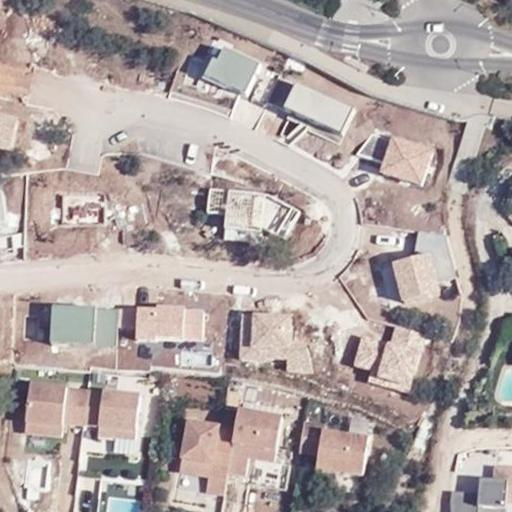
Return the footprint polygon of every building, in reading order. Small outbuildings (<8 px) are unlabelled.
[(67,381),(31,378),(26,433),(65,435),(65,424),(67,386),(67,381)] [(142,392),(67,386),(65,424),(87,428),(86,454),(137,459),(142,392)] [(287,424),(244,417),(241,437),(233,480),(250,482),(253,464),(279,469),(287,424)] [(241,437),(193,428),(184,479),(207,483),(207,478),(214,479),(213,484),(210,499),(229,502),(233,480),(241,437)] [(330,432),(309,429),(304,459),(324,462),(322,476),(367,483),(373,445),(330,439),(330,432)] [(511,464),(498,463),(492,511),(494,511),(509,511),(509,502),(511,502),(511,464)] [(102,511),(143,511),(148,488),(107,480),(101,511),(102,511)]
